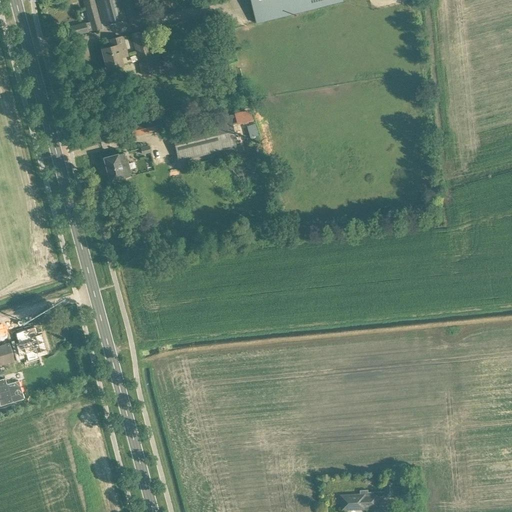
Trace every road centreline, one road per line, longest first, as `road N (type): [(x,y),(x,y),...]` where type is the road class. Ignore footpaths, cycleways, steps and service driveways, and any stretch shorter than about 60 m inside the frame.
road 1 (secondary): [(92,293),(14,0)]
road 2 (secondary): [(151,511),(92,293)]
